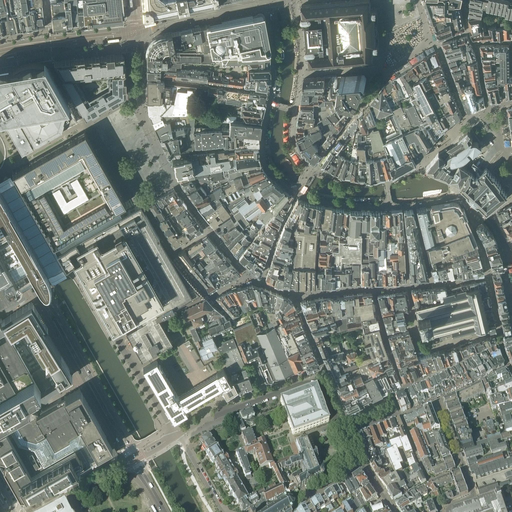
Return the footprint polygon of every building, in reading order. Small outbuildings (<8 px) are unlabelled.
[(7,0),(10,12),(10,15),(12,15),(15,31),(20,30),(16,6),(14,6),(12,0),(7,0)] [(20,0),(22,6),(26,29),(32,28),(28,8),(27,8),(25,0),(20,0)] [(25,0),(27,8),(28,8),(32,28),(37,27),(36,18),(35,6),(36,6),(36,5),(35,1),(35,0),(25,0)] [(56,0),(54,0),(51,0),(51,7),(52,14),(52,19),(53,26),(59,25),(56,0)] [(64,0),(56,0),(59,25),(66,24),(67,24),(64,0)] [(70,0),(64,0),(67,24),(72,23),(70,0)] [(70,0),(72,23),(73,23),(78,23),(76,0),(70,0)] [(76,0),(78,23),(79,23),(84,23),(84,22),(82,0),(76,0)] [(82,0),(84,22),(85,22),(89,22),(89,21),(104,20),(102,0),(82,0)] [(102,0),(104,20),(125,17),(122,0),(102,0)] [(141,0),(143,13),(143,14),(144,15),(145,15),(218,0),(219,0),(218,0),(141,0)] [(355,0),(341,1),(346,62),(361,61),(365,61),(365,60),(373,60),(372,57),(373,57),(373,51),(372,51),(372,49),(377,49),(378,49),(378,44),(375,44),(375,43),(376,43),(374,14),(376,14),(376,9),(370,9),(370,7),(371,7),(370,1),(369,1),(370,1),(369,0),(355,0)] [(446,19),(448,19),(451,19),(450,17),(454,17),(457,27),(458,26),(463,25),(461,13),(460,7),(460,2),(454,2),(450,2),(449,0),(424,0),(427,8),(432,20),(437,19),(437,17),(444,17),(444,18),(446,18),(446,19)] [(471,5),(471,6),(484,10),(485,8),(487,8),(486,10),(506,14),(505,16),(511,17),(511,2),(500,0),(470,0),(469,4),(471,5)] [(301,18),(301,19),(301,20),(302,20),(302,21),(303,21),(304,21),(305,21),(305,22),(308,21),(309,21),(309,23),(308,23),(305,23),(307,47),(308,47),(311,47),(312,48),(308,49),(307,49),(306,49),(306,50),(305,50),(305,51),(305,52),(305,53),(306,53),(306,54),(307,54),(308,54),(308,56),(309,56),(308,56),(308,62),(309,62),(309,63),(309,65),(332,63),(341,62),(341,63),(346,62),(341,1),(335,1),(335,2),(310,4),(309,4),(308,4),(306,5),(304,5),(303,5),(301,5),(302,6),(302,8),(301,8),(302,14),(303,14),(303,16),(302,16),(302,17),(301,17),(301,18)] [(36,18),(37,27),(45,26),(44,22),(42,4),(36,5),(36,6),(35,6),(36,18)] [(291,12),(292,15),(298,13),(297,5),(290,7),(291,9),(293,8),(293,10),(294,12),(291,12)] [(16,6),(20,30),(26,29),(22,6),(16,6)] [(481,18),(485,18),(484,10),(471,6),(470,6),(469,11),(468,14),(471,15),(470,16),(469,17),(469,18),(469,19),(474,19),(475,16),(481,18)] [(1,19),(4,33),(10,32),(6,12),(5,9),(0,9),(1,13),(2,18),(1,19)] [(6,12),(10,32),(15,31),(12,15),(10,15),(10,12),(6,12)] [(269,13),(261,14),(260,14),(259,14),(218,23),(224,51),(224,52),(232,52),(233,51),(234,51),(234,52),(238,52),(239,60),(242,60),(247,60),(270,58),(276,58),(276,51),(273,33),(269,34),(269,31),(270,31),(269,26),(269,24),(271,23),(271,19),(270,20),(270,19),(271,19),(270,17),(269,13)] [(432,20),(434,28),(448,24),(448,19),(446,19),(446,18),(444,18),(444,17),(437,17),(437,19),(432,20)] [(481,26),(482,31),(484,31),(485,29),(485,24),(485,18),(481,18),(474,19),(469,19),(469,24),(478,24),(481,26)] [(434,28),(436,34),(452,28),(451,22),(451,19),(448,19),(448,24),(434,28)] [(224,51),(218,23),(208,25),(206,26),(206,25),(211,51),(215,51),(224,51)] [(470,27),(471,35),(482,31),(481,26),(478,24),(469,24),(470,27)] [(211,51),(206,25),(199,27),(204,51),(211,51)] [(491,38),(497,38),(496,28),(496,26),(488,27),(490,33),(489,34),(487,34),(485,29),(484,31),(482,31),(482,39),(490,38),(491,38)] [(503,38),(511,37),(511,26),(503,27),(503,38)] [(204,51),(199,27),(191,28),(196,51),(204,51)] [(183,51),(186,51),(196,51),(191,28),(189,29),(179,31),(183,51)] [(452,28),(436,34),(438,39),(454,34),(452,28)] [(393,44),(399,41),(405,55),(414,51),(412,46),(419,43),(418,39),(422,38),(418,30),(413,32),(414,35),(406,39),(405,37),(397,41),(394,35),(391,37),(393,44)] [(175,51),(183,51),(179,31),(171,32),(175,51)] [(147,59),(171,59),(175,59),(175,51),(171,32),(166,33),(161,34),(156,36),(152,39),(149,43),(147,48),(147,50),(146,51),(146,52),(146,53),(148,53),(148,54),(148,53),(148,58),(148,59),(147,59)] [(297,64),(297,70),(300,70),(300,73),(298,73),(298,76),(304,76),(305,66),(306,66),(305,58),(304,58),(303,50),(305,50),(305,46),(304,42),(303,42),(302,32),(295,33),(296,39),(296,43),(297,47),(298,47),(298,57),(297,57),(297,64)] [(466,44),(470,43),(467,36),(460,38),(462,44),(464,44),(466,43),(466,44)] [(443,43),(445,50),(453,48),(453,47),(451,41),(443,43)] [(445,50),(446,54),(465,48),(464,44),(462,44),(459,45),(453,47),(453,48),(445,50)] [(480,46),(482,54),(489,54),(488,45),(480,46)] [(495,45),(488,45),(489,54),(492,54),(492,52),(494,52),(497,52),(497,54),(500,54),(509,54),(509,51),(509,48),(509,45),(495,45)] [(446,54),(448,60),(466,55),(465,48),(446,54)] [(468,58),(476,56),(472,48),(467,49),(468,58)] [(185,60),(186,60),(186,51),(183,51),(175,51),(175,59),(171,59),(171,66),(176,66),(177,66),(178,66),(181,66),(181,64),(181,61),(181,60),(184,60),(185,60)] [(216,61),(216,59),(215,57),(215,51),(211,51),(204,51),(196,51),(186,51),(186,60),(188,60),(191,60),(192,60),(194,60),(195,60),(196,60),(196,61),(198,61),(198,62),(198,61),(202,62),(205,62),(209,62),(211,62),(211,60),(213,60),(213,61),(213,60),(216,61)] [(242,61),(242,60),(239,60),(238,52),(234,52),(234,51),(233,51),(232,52),(224,52),(224,51),(215,51),(215,57),(216,59),(218,59),(219,58),(219,57),(223,57),(223,58),(222,59),(223,61),(222,62),(223,64),(225,64),(225,63),(240,64),(242,61)] [(436,52),(424,58),(429,69),(425,72),(427,74),(432,72),(430,67),(440,63),(438,58),(436,52)] [(66,85),(69,89),(69,88),(71,91),(70,91),(72,95),(73,95),(75,97),(74,98),(76,101),(77,101),(78,104),(77,104),(80,109),(81,108),(86,117),(92,113),(93,114),(100,110),(99,109),(102,107),(112,102),(112,103),(119,99),(119,98),(125,94),(125,87),(126,87),(126,83),(126,79),(125,79),(124,72),(125,72),(125,64),(124,64),(124,54),(114,55),(114,54),(106,55),(106,56),(99,56),(99,55),(91,56),(91,57),(88,57),(84,58),(84,57),(80,57),(76,58),(76,59),(69,59),(69,58),(61,59),(61,60),(54,61),(63,77),(62,78),(65,82),(66,82),(67,85),(66,85)] [(495,66),(495,69),(495,74),(495,75),(495,78),(495,79),(495,77),(498,77),(498,78),(498,82),(504,82),(506,82),(506,80),(511,79),(511,74),(510,75),(509,71),(509,69),(509,60),(509,54),(500,54),(501,60),(495,60),(495,61),(500,61),(500,66),(495,66)] [(448,60),(450,65),(461,62),(463,61),(463,59),(466,59),(466,55),(448,60)] [(256,78),(270,79),(277,79),(276,58),(270,58),(247,60),(247,66),(247,75),(249,75),(249,77),(251,77),(256,78)] [(419,62),(416,64),(422,77),(426,75),(425,73),(423,69),(424,69),(425,72),(429,69),(424,58),(419,62)] [(0,115),(1,117),(5,125),(21,153),(23,156),(27,154),(27,155),(36,150),(35,147),(36,147),(37,148),(39,147),(39,148),(58,137),(57,135),(55,136),(54,134),(62,130),(77,121),(69,106),(70,106),(55,81),(50,72),(45,63),(45,62),(44,62),(43,60),(39,62),(36,62),(34,62),(32,62),(31,59),(23,63),(22,63),(21,64),(19,65),(17,66),(16,66),(14,67),(13,68),(0,69),(0,115)] [(466,59),(463,59),(463,61),(461,62),(450,65),(452,70),(467,66),(466,61),(467,60),(466,60),(466,59)] [(469,70),(470,72),(475,93),(482,92),(480,83),(479,78),(479,77),(478,72),(477,64),(477,61),(476,60),(469,62),(467,62),(469,70)] [(494,69),(495,69),(495,66),(495,61),(495,60),(483,60),(483,65),(491,65),(491,64),(491,63),(493,63),(493,66),(493,67),(494,67),(494,69)] [(442,67),(440,63),(430,67),(432,72),(442,67)] [(420,80),(424,88),(427,87),(431,85),(426,76),(426,75),(422,77),(416,64),(413,66),(420,80)] [(413,66),(408,69),(415,82),(420,80),(413,66)] [(454,75),(468,70),(467,66),(452,70),(454,74),(453,74),(454,75)] [(442,67),(432,72),(427,74),(428,77),(434,75),(435,77),(444,73),(442,67)] [(176,70),(149,69),(147,69),(147,76),(154,76),(160,77),(175,78),(176,73),(177,73),(177,71),(176,71),(176,70)] [(408,69),(400,74),(410,94),(414,92),(410,84),(414,82),(415,82),(408,69)] [(186,71),(176,70),(176,71),(177,71),(177,73),(176,73),(175,78),(185,79),(186,71)] [(185,79),(194,80),(195,70),(191,70),(191,71),(186,71),(185,79)] [(194,80),(207,82),(208,73),(197,72),(197,70),(195,70),(194,80)] [(455,79),(466,76),(465,72),(468,72),(468,70),(454,75),(454,76),(455,77),(455,79)] [(475,93),(470,72),(469,72),(470,77),(468,78),(469,84),(471,83),(471,84),(467,85),(467,83),(465,84),(466,88),(468,95),(470,102),(472,108),(473,109),(479,106),(484,104),(484,102),(483,96),(482,92),(475,93)] [(434,75),(428,77),(432,85),(437,83),(446,79),(445,77),(446,77),(445,75),(444,75),(444,73),(435,77),(434,75)] [(339,93),(341,96),(343,95),(351,96),(355,98),(356,97),(356,98),(358,94),(361,87),(365,79),(362,74),(341,76),(340,82),(338,82),(338,87),(339,87),(339,89),(340,91),(339,92),(339,93)] [(400,74),(396,77),(407,99),(412,97),(411,97),(410,94),(400,74)] [(242,86),(244,87),(245,82),(246,77),(243,77),(239,76),(239,79),(237,79),(236,78),(236,79),(235,85),(236,86),(242,86)] [(291,111),(300,113),(299,114),(313,115),(314,110),(315,110),(315,115),(319,115),(319,110),(326,110),(326,105),(325,105),(319,105),(317,105),(314,105),(314,103),(319,103),(319,100),(324,100),(328,100),(328,94),(323,94),(319,94),(316,95),(313,95),(312,95),(312,93),(315,93),(314,87),(304,88),(304,79),(304,76),(298,76),(297,76),(297,79),(296,87),(296,91),(294,100),(293,100),(292,105),(292,107),(291,111)] [(304,79),(304,88),(314,87),(315,93),(316,95),(319,94),(323,94),(323,93),(328,93),(328,94),(328,100),(336,99),(336,93),(336,87),(337,82),(337,76),(332,76),(324,77),(311,78),(304,79)] [(455,79),(458,86),(465,84),(467,83),(466,80),(467,80),(466,76),(455,79)] [(267,90),(268,90),(267,92),(274,94),(277,79),(270,79),(256,78),(256,80),(251,79),(251,77),(249,77),(246,77),(245,82),(244,87),(255,89),(266,91),(267,90)] [(396,77),(392,80),(401,98),(396,100),(398,105),(400,104),(399,102),(401,101),(402,100),(402,101),(404,100),(407,99),(396,77)] [(435,90),(448,84),(446,79),(437,83),(437,84),(433,86),(435,90)] [(149,113),(160,113),(188,112),(189,92),(190,88),(170,86),(171,80),(164,80),(163,85),(170,86),(169,101),(147,100),(148,113),(149,113)] [(386,85),(389,92),(385,94),(393,110),(399,107),(398,105),(397,106),(393,99),(395,98),(396,100),(401,98),(392,80),(391,81),(386,85)] [(417,109),(425,124),(430,122),(437,137),(445,130),(445,129),(424,88),(420,80),(415,82),(414,82),(416,86),(415,87),(416,89),(415,90),(418,96),(413,99),(414,103),(417,109)] [(190,88),(189,92),(190,92),(193,92),(194,92),(195,92),(195,91),(195,90),(196,89),(200,89),(207,89),(208,85),(203,84),(194,83),(194,88),(190,88)] [(436,92),(437,94),(449,88),(448,84),(435,90),(436,92)] [(147,94),(147,100),(169,101),(170,86),(163,85),(147,86),(147,94)] [(212,95),(217,95),(218,88),(215,87),(213,87),(211,87),(210,87),(210,86),(209,86),(209,85),(208,85),(207,89),(207,94),(212,95)] [(424,88),(445,129),(452,124),(446,112),(442,104),(441,105),(434,91),(430,93),(427,87),(424,88)] [(218,88),(217,95),(216,103),(217,104),(220,104),(238,106),(239,99),(235,99),(230,98),(226,97),(221,96),(223,88),(218,88)] [(376,118),(386,118),(389,117),(393,110),(385,94),(382,88),(380,90),(381,90),(375,97),(372,100),(370,102),(370,103),(375,118),(376,118)] [(444,100),(452,96),(452,95),(452,94),(451,93),(451,92),(450,91),(450,90),(449,89),(449,88),(437,94),(439,97),(441,101),(444,100)] [(462,97),(468,95),(466,88),(460,91),(462,97)] [(499,88),(492,89),(495,102),(496,102),(499,101),(500,101),(501,101),(502,100),(501,95),(499,96),(499,94),(499,93),(498,88),(499,88)] [(274,95),(267,94),(266,93),(261,93),(261,94),(254,93),(253,101),(265,103),(266,98),(269,99),(274,100),(275,95),(274,95)] [(347,112),(344,115),(347,117),(349,113),(350,111),(351,109),(356,98),(356,97),(355,98),(351,96),(343,95),(341,96),(342,98),(343,98),(341,105),(343,106),(342,108),(347,112)] [(464,103),(464,104),(470,102),(468,95),(462,97),(463,99),(464,103)] [(442,104),(446,112),(451,110),(449,107),(456,103),(452,96),(444,100),(446,102),(442,104)] [(66,228),(67,228),(66,225),(117,195),(112,186),(112,185),(107,176),(106,175),(102,168),(145,144),(119,98),(106,105),(102,107),(79,120),(81,124),(77,126),(76,124),(73,125),(75,127),(25,156),(35,173),(39,171),(43,179),(39,181),(66,228)] [(268,107),(264,107),(265,103),(253,101),(247,101),(241,100),(239,99),(238,106),(241,106),(241,111),(237,110),(237,115),(261,118),(268,119),(270,108),(268,107)] [(279,103),(274,100),(269,99),(268,107),(270,108),(271,108),(277,109),(278,109),(279,106),(279,103)] [(319,103),(319,105),(325,105),(326,105),(326,110),(319,110),(319,115),(320,121),(318,122),(316,124),(316,125),(313,127),(305,126),(304,135),(297,137),(297,138),(301,147),(309,157),(314,161),(317,160),(323,153),(322,153),(316,148),(320,144),(325,140),(328,137),(333,132),(337,128),(340,129),(341,128),(340,127),(335,124),(340,119),(341,118),(340,117),(337,113),(333,103),(332,100),(336,100),(336,99),(328,100),(324,100),(319,100),(319,103)] [(364,112),(364,114),(365,114),(367,121),(369,128),(373,127),(378,126),(377,121),(376,118),(375,118),(370,103),(370,102),(370,103),(370,104),(369,105),(369,104),(368,104),(368,105),(367,107),(366,106),(366,107),(365,108),(364,109),(364,108),(364,109),(364,110),(365,111),(364,112)] [(470,102),(464,104),(466,108),(467,110),(467,111),(468,111),(469,111),(473,109),(472,108),(470,102)] [(393,110),(389,117),(390,120),(397,135),(405,127),(407,132),(409,131),(421,158),(427,149),(427,150),(427,149),(431,144),(426,134),(427,128),(425,124),(417,109),(414,103),(408,105),(416,122),(415,123),(412,124),(411,124),(405,111),(403,112),(400,104),(398,105),(399,107),(393,110)] [(451,109),(458,120),(461,117),(462,118),(463,116),(462,115),(457,107),(457,106),(451,109)] [(446,112),(452,124),(458,120),(451,109),(451,110),(446,112)] [(356,124),(355,128),(357,126),(356,130),(356,132),(358,132),(363,132),(364,132),(370,131),(369,128),(367,121),(366,121),(364,114),(364,112),(363,110),(356,117),(357,118),(356,124)] [(170,136),(160,137),(162,142),(163,145),(167,154),(180,152),(179,141),(193,139),(193,137),(193,134),(194,127),(195,112),(188,112),(160,113),(162,117),(158,118),(161,123),(164,122),(170,136)] [(152,120),(154,126),(161,123),(158,118),(162,117),(160,113),(149,113),(152,120)] [(313,115),(299,114),(291,113),(290,118),(299,119),(306,119),(305,121),(317,121),(318,122),(320,121),(319,115),(315,115),(313,115)] [(268,119),(261,118),(237,115),(227,114),(226,120),(229,121),(247,122),(260,124),(267,125),(267,124),(268,121),(268,119)] [(389,180),(391,184),(393,187),(410,178),(411,178),(410,176),(415,172),(412,167),(411,164),(397,135),(390,120),(389,117),(386,118),(388,122),(386,122),(385,123),(392,138),(378,144),(383,160),(387,176),(389,180)] [(289,123),(298,123),(297,126),(305,126),(313,127),(316,125),(316,124),(318,122),(317,121),(305,121),(306,119),(299,119),(290,118),(289,123)] [(344,123),(340,119),(335,124),(340,127),(341,128),(344,123)] [(488,133),(491,130),(480,119),(473,126),(480,133),(484,129),(488,133)] [(267,125),(260,124),(247,122),(229,121),(229,129),(220,128),(220,134),(222,134),(222,136),(227,135),(227,133),(238,132),(239,146),(240,146),(239,133),(259,134),(259,135),(259,136),(260,137),(260,136),(266,137),(266,135),(267,125)] [(160,137),(170,136),(164,122),(161,123),(154,126),(160,137)] [(433,141),(437,146),(440,143),(436,138),(437,137),(430,122),(425,124),(427,128),(434,141),(433,141)] [(305,126),(297,126),(298,123),(289,123),(289,128),(289,139),(297,138),(297,137),(304,135),(305,126)] [(345,142),(348,144),(350,145),(352,145),(354,134),(353,133),(355,131),(355,129),(349,125),(348,127),(352,129),(350,133),(348,137),(345,142)] [(200,128),(194,127),(193,134),(193,137),(193,139),(195,148),(196,148),(202,147),(200,128)] [(343,134),(348,137),(350,133),(352,129),(348,127),(343,134)] [(370,131),(371,135),(372,146),(375,156),(377,177),(378,177),(386,176),(387,176),(383,160),(378,144),(379,129),(379,128),(374,129),(373,127),(369,128),(370,131)] [(412,167),(415,172),(423,162),(424,161),(421,158),(409,131),(407,132),(405,127),(397,135),(412,167)] [(200,128),(202,147),(203,147),(206,146),(206,147),(206,146),(208,146),(208,147),(208,146),(212,146),(213,145),(213,146),(211,128),(200,128)] [(431,144),(434,148),(436,147),(437,146),(433,141),(434,141),(427,128),(426,134),(431,144)] [(496,210),(492,206),(498,202),(507,194),(500,186),(501,185),(494,176),(493,177),(486,168),(484,170),(473,162),(472,163),(474,165),(472,166),(473,167),(473,168),(473,169),(474,170),(475,170),(476,172),(475,172),(474,172),(473,172),(473,173),(472,172),(471,172),(461,164),(456,160),(458,159),(459,159),(460,159),(461,158),(462,158),(463,157),(464,157),(465,156),(466,155),(470,150),(470,151),(470,152),(471,151),(473,154),(482,146),(477,143),(476,142),(475,142),(474,142),(473,142),(471,143),(472,140),(472,139),(472,138),(472,137),(471,137),(469,136),(471,134),(471,133),(468,130),(464,134),(463,132),(461,134),(463,135),(459,139),(461,141),(459,142),(450,148),(447,150),(447,148),(439,154),(434,161),(432,159),(430,158),(426,163),(425,165),(426,166),(426,167),(429,168),(426,173),(427,174),(433,178),(440,181),(447,185),(458,190),(482,211),(487,218),(489,217),(496,210)] [(227,133),(227,135),(227,138),(232,137),(233,146),(239,146),(238,132),(227,133)] [(332,140),(336,134),(333,132),(328,137),(332,140)] [(356,133),(354,147),(358,147),(357,152),(360,152),(358,177),(359,177),(360,177),(361,177),(365,178),(366,178),(367,178),(368,178),(367,159),(364,139),(361,139),(361,134),(364,134),(363,132),(358,132),(358,133),(356,133)] [(258,141),(266,141),(266,137),(260,136),(260,137),(259,136),(259,135),(259,134),(239,133),(240,146),(243,146),(244,140),(258,141)] [(344,143),(345,142),(348,137),(343,134),(340,140),(343,142),(343,143),(344,143)] [(371,135),(364,136),(364,139),(367,159),(368,178),(377,177),(375,156),(372,146),(371,135)] [(297,138),(289,139),(291,144),(294,151),(298,155),(303,162),(304,163),(305,165),(305,166),(306,166),(307,165),(308,165),(311,168),(317,160),(314,161),(309,157),(308,155),(301,147),(300,144),(297,138)] [(195,148),(193,139),(179,141),(180,152),(192,150),(192,148),(195,148)] [(326,149),(330,144),(325,140),(320,144),(326,149)] [(335,146),(332,150),(337,153),(343,143),(343,142),(340,140),(335,146)] [(339,174),(345,157),(341,155),(342,153),(348,144),(345,142),(344,143),(343,143),(337,153),(333,160),(332,160),(331,162),(336,165),(333,171),(339,174)] [(322,153),(326,149),(320,144),(316,148),(322,153)] [(352,177),(357,152),(358,147),(354,147),(353,146),(352,152),(345,176),(346,176),(351,176),(352,177)] [(258,155),(258,154),(265,154),(265,147),(258,147),(258,148),(250,148),(243,148),(234,149),(235,150),(235,158),(258,155)] [(421,158),(424,161),(426,159),(427,158),(428,155),(430,153),(427,149),(427,150),(427,149),(421,158)] [(225,177),(224,173),(223,168),(231,166),(229,159),(235,158),(235,150),(233,150),(233,152),(228,153),(228,159),(221,160),(215,160),(214,152),(209,153),(210,161),(206,162),(202,162),(199,163),(198,163),(199,170),(199,172),(194,173),(191,173),(193,176),(194,178),(197,182),(199,185),(203,183),(206,186),(207,187),(212,185),(220,182),(224,180),(224,178),(225,178),(225,177)] [(233,152),(233,150),(227,150),(224,151),(220,151),(221,160),(228,159),(228,153),(233,152)] [(332,150),(327,156),(333,160),(337,153),(332,150)] [(345,176),(352,152),(347,151),(347,153),(345,157),(339,174),(340,174),(345,176)] [(352,177),(358,177),(360,152),(357,152),(352,177)] [(193,168),(194,173),(199,172),(199,170),(198,163),(199,163),(197,154),(193,155),(191,156),(191,155),(190,156),(192,163),(193,168)] [(258,154),(258,155),(235,158),(229,159),(231,166),(223,168),(224,173),(235,170),(235,169),(240,167),(240,169),(244,168),(243,167),(260,163),(266,162),(265,154),(258,154)] [(174,160),(172,160),(171,161),(172,165),(173,165),(174,171),(175,171),(175,174),(177,175),(184,174),(191,173),(194,173),(193,168),(192,163),(190,156),(190,155),(183,157),(174,159),(174,160)] [(317,173),(320,174),(323,175),(327,168),(327,169),(331,162),(332,160),(333,160),(327,156),(325,161),(324,161),(322,164),(321,166),(317,173)] [(317,173),(321,166),(322,164),(324,161),(320,159),(313,170),(314,171),(314,170),(317,172),(317,173)] [(332,171),(333,171),(336,165),(331,162),(327,169),(333,171),(332,171)] [(163,175),(169,173),(165,163),(159,165),(163,175)] [(242,175),(262,168),(262,167),(260,163),(243,167),(244,168),(240,169),(240,167),(235,169),(235,170),(224,173),(225,177),(225,178),(224,178),(224,180),(220,182),(221,183),(228,180),(228,179),(242,174),(242,175)] [(425,173),(426,173),(429,168),(426,167),(426,166),(425,165),(421,168),(423,171),(422,172),(423,172),(424,172),(425,173)] [(243,185),(266,174),(262,168),(242,175),(242,174),(228,179),(228,180),(229,183),(222,186),(221,183),(220,182),(212,185),(215,191),(218,197),(219,196),(243,184),(243,185)] [(323,175),(343,182),(345,176),(340,174),(339,174),(333,171),(332,171),(333,171),(327,169),(327,168),(323,175)] [(243,196),(271,179),(273,180),(278,175),(272,170),(270,172),(266,174),(243,185),(243,184),(219,196),(221,199),(223,202),(226,206),(227,205),(229,204),(234,201),(243,196)] [(180,181),(186,180),(193,176),(191,173),(184,174),(177,175),(180,181)] [(279,177),(278,175),(273,180),(276,183),(281,187),(285,181),(281,178),(279,177)] [(182,185),(194,178),(193,176),(186,180),(180,181),(182,185)] [(384,184),(384,185),(389,184),(391,184),(389,180),(387,176),(386,176),(378,177),(378,183),(378,184),(384,184)] [(45,289),(46,289),(47,289),(47,288),(48,287),(48,286),(52,284),(48,275),(47,275),(47,273),(56,268),(64,263),(53,243),(50,238),(24,192),(15,177),(10,180),(0,185),(0,255),(5,263),(10,273),(18,287),(17,288),(19,288),(21,288),(28,284),(35,279),(40,287),(41,288),(42,290),(43,289),(44,289),(44,290),(45,289)] [(182,185),(184,189),(197,182),(194,178),(182,185)] [(275,182),(273,180),(272,180),(271,179),(243,196),(234,201),(229,204),(227,205),(233,213),(234,214),(237,212),(240,210),(244,215),(245,217),(247,220),(259,212),(260,213),(261,212),(262,212),(268,206),(284,189),(283,189),(281,187),(280,186),(279,185),(278,185),(277,184),(277,183),(275,182)] [(184,189),(187,193),(199,186),(199,185),(197,182),(184,189)] [(187,193),(190,197),(191,196),(206,186),(203,183),(199,185),(199,186),(187,193)] [(287,186),(284,190),(289,194),(297,184),(295,183),(294,184),(290,183),(287,186)] [(193,201),(215,191),(212,185),(207,187),(206,186),(191,196),(190,197),(193,201)] [(293,197),(296,198),(298,193),(303,195),(304,194),(306,190),(299,186),(293,197)] [(167,192),(166,193),(169,198),(177,193),(176,193),(173,188),(167,192)] [(261,212),(260,213),(257,217),(259,218),(260,219),(264,223),(267,220),(269,217),(274,212),(275,211),(289,194),(284,190),(284,189),(262,212),(261,212)] [(211,200),(218,197),(215,191),(193,201),(197,206),(210,199),(211,200)] [(162,208),(168,205),(180,198),(178,195),(177,193),(169,198),(166,200),(167,201),(163,203),(164,204),(160,206),(162,208)] [(296,198),(297,199),(288,217),(295,218),(297,215),(298,211),(300,207),(302,201),(305,195),(304,194),(303,195),(298,193),(296,198)] [(302,201),(300,207),(301,207),(300,209),(300,210),(299,214),(297,219),(295,224),(294,229),(304,230),(311,231),(318,232),(318,229),(319,229),(320,216),(321,206),(321,205),(317,204),(316,204),(317,198),(311,197),(305,195),(302,201)] [(158,221),(160,224),(171,218),(169,216),(165,218),(165,217),(169,215),(168,212),(169,212),(167,211),(165,213),(162,208),(160,206),(164,204),(163,203),(159,196),(156,198),(154,199),(165,217),(158,221)] [(219,196),(218,197),(211,200),(210,199),(197,206),(200,210),(205,207),(206,209),(221,199),(219,196)] [(435,223),(437,231),(440,242),(436,243),(425,246),(426,246),(428,257),(427,257),(427,258),(434,256),(438,255),(442,253),(449,251),(474,242),(474,241),(473,241),(471,234),(470,233),(470,232),(469,230),(469,229),(468,228),(473,226),(472,224),(476,221),(475,219),(477,217),(464,204),(458,207),(457,205),(456,205),(453,204),(453,203),(452,203),(452,204),(450,203),(448,204),(448,203),(448,202),(447,202),(447,200),(447,196),(436,200),(437,204),(434,204),(430,204),(431,207),(435,223)] [(391,223),(391,211),(391,203),(392,203),(391,197),(388,197),(385,197),(386,200),(384,200),(383,201),(383,204),(380,205),(381,211),(385,211),(385,224),(385,226),(385,230),(387,230),(387,241),(392,241),(391,223)] [(180,198),(168,205),(170,208),(182,201),(180,198)] [(331,207),(332,200),(322,199),(317,198),(316,204),(317,204),(321,205),(321,206),(322,206),(323,206),(331,207)] [(165,217),(154,199),(148,203),(154,213),(158,221),(165,217)] [(200,210),(204,214),(207,212),(208,213),(223,202),(221,199),(206,209),(205,207),(200,210)] [(286,199),(281,206),(286,209),(290,202),(286,199)] [(333,239),(336,208),(337,201),(332,200),(331,207),(326,238),(326,240),(331,241),(333,239)] [(426,208),(430,224),(435,223),(431,207),(430,204),(430,200),(425,201),(426,208)] [(167,211),(169,212),(171,215),(185,206),(183,203),(182,202),(182,201),(170,208),(168,205),(162,208),(165,213),(167,211)] [(340,241),(343,209),(345,202),(337,201),(336,208),(333,239),(331,241),(326,240),(325,246),(332,246),(332,249),(338,249),(339,241),(340,241)] [(416,209),(420,228),(422,236),(424,243),(425,246),(436,243),(433,232),(430,224),(426,208),(425,201),(415,203),(416,209)] [(206,217),(209,220),(212,218),(212,217),(225,207),(226,206),(223,202),(208,213),(207,212),(204,214),(206,217)] [(362,211),(362,203),(356,203),(350,203),(347,202),(345,202),(343,209),(349,210),(362,211)] [(160,320),(158,318),(162,316),(168,313),(169,313),(168,313),(174,310),(174,311),(175,310),(176,312),(181,310),(180,308),(181,307),(204,297),(205,296),(204,295),(203,295),(203,294),(202,294),(201,293),(201,292),(200,292),(199,292),(199,291),(198,290),(197,289),(196,288),(196,287),(195,287),(195,286),(194,286),(194,285),(193,285),(193,284),(192,283),(191,283),(191,282),(190,282),(190,281),(189,281),(189,280),(188,279),(188,278),(187,278),(187,277),(186,277),(186,276),(185,276),(185,275),(184,274),(183,274),(183,273),(183,272),(182,272),(181,271),(180,270),(180,269),(179,268),(178,268),(178,267),(177,266),(177,265),(176,264),(175,263),(174,262),(174,261),(173,260),(172,259),(171,258),(171,257),(170,257),(170,256),(170,255),(169,255),(169,254),(168,254),(168,253),(167,253),(167,252),(167,251),(166,250),(165,249),(165,248),(164,248),(164,247),(163,246),(163,245),(162,244),(162,243),(161,242),(160,242),(160,241),(159,242),(157,239),(159,237),(156,231),(150,220),(146,213),(143,208),(142,206),(140,203),(122,214),(120,210),(118,207),(105,214),(98,218),(84,226),(77,230),(62,239),(73,259),(112,328),(121,323),(127,333),(128,336),(134,345),(136,349),(137,352),(139,355),(141,358),(142,359),(146,357),(172,342),(171,339),(170,339),(167,333),(163,327),(164,327),(163,326),(160,320)] [(368,251),(370,211),(370,204),(362,203),(362,211),(361,251),(368,251)] [(400,203),(392,203),(391,203),(391,211),(400,211),(401,211),(400,203)] [(413,211),(411,210),(416,209),(415,203),(407,204),(400,203),(401,211),(404,211),(403,212),(405,231),(406,231),(406,232),(406,233),(417,231),(417,230),(417,229),(413,213),(413,211)] [(370,204),(370,211),(368,251),(368,256),(368,258),(366,258),(362,258),(362,264),(368,264),(369,275),(374,275),(375,275),(375,274),(377,274),(377,273),(375,273),(374,260),(377,261),(378,248),(378,211),(376,211),(375,211),(375,204),(370,204)] [(381,211),(380,205),(378,205),(375,204),(375,211),(376,211),(378,211),(378,248),(383,248),(383,246),(382,246),(382,245),(385,245),(385,242),(385,239),(385,238),(385,237),(385,234),(385,230),(385,226),(385,224),(381,224),(381,211)] [(171,215),(176,224),(192,215),(189,210),(185,206),(171,215)] [(320,238),(326,238),(331,207),(323,206),(322,206),(321,206),(320,216),(321,216),(322,216),(321,226),(320,229),(320,238)] [(502,222),(511,216),(508,206),(506,207),(505,207),(504,207),(504,208),(497,212),(498,214),(492,218),(496,225),(501,222),(502,222)] [(230,213),(225,207),(212,217),(212,218),(209,220),(210,222),(209,223),(212,226),(212,225),(213,226),(216,224),(218,223),(217,222),(222,219),(229,214),(230,214),(230,213)] [(341,262),(346,262),(350,262),(352,262),(359,262),(360,262),(361,255),(361,251),(362,211),(349,210),(343,209),(340,241),(339,241),(338,249),(332,249),(332,250),(331,252),(331,253),(332,253),(332,252),(346,253),(346,254),(346,256),(341,256),(341,262)] [(219,234),(222,238),(244,221),(242,218),(243,217),(244,218),(245,217),(244,215),(240,210),(237,212),(234,214),(237,219),(234,221),(235,223),(227,228),(219,234)] [(278,210),(274,214),(281,218),(284,213),(278,210)] [(400,211),(391,211),(391,223),(392,241),(402,240),(403,240),(403,237),(402,237),(402,233),(401,226),(401,219),(400,215),(400,211)] [(215,229),(217,230),(224,225),(227,228),(235,223),(234,221),(237,219),(234,214),(233,213),(223,220),(224,222),(215,229)] [(274,214),(271,218),(279,223),(281,218),(274,214)] [(177,225),(180,229),(196,219),(192,215),(176,224),(177,225)] [(498,229),(504,225),(511,220),(511,217),(511,216),(502,222),(501,222),(496,225),(498,229)] [(226,243),(227,243),(232,239),(230,237),(240,229),(246,223),(249,221),(247,220),(245,217),(244,218),(243,217),(242,218),(244,221),(222,238),(224,240),(226,243)] [(292,223),(295,218),(288,217),(284,225),(290,228),(292,223)] [(160,224),(163,228),(173,222),(171,218),(160,224)] [(271,218),(267,222),(277,228),(279,223),(271,218)] [(184,229),(185,230),(190,237),(193,236),(193,235),(190,230),(193,228),(199,224),(196,219),(180,229),(182,231),(184,229)] [(260,219),(255,224),(260,228),(261,227),(264,223),(260,219)] [(213,227),(215,229),(224,222),(223,220),(222,220),(220,222),(218,223),(216,224),(213,226),(213,227)] [(502,234),(507,230),(511,228),(511,220),(504,225),(498,229),(502,234)] [(163,228),(166,234),(177,227),(173,222),(163,228)] [(265,226),(266,227),(275,233),(275,232),(277,228),(267,222),(265,226)] [(250,226),(257,232),(260,228),(255,224),(253,223),(250,226)] [(476,228),(480,235),(489,230),(485,226),(483,223),(481,223),(476,226),(476,228)] [(199,224),(193,228),(197,233),(198,233),(198,232),(202,230),(202,229),(199,224)] [(217,230),(219,234),(227,228),(224,225),(217,230)] [(242,230),(245,232),(248,235),(246,237),(250,241),(253,236),(256,233),(257,232),(250,226),(249,225),(242,230)] [(290,230),(290,228),(284,225),(282,231),(280,235),(288,238),(289,236),(291,230),(290,230)] [(166,234),(170,240),(181,234),(181,233),(177,227),(166,234)] [(266,227),(263,231),(273,238),(275,234),(275,233),(266,227)] [(511,228),(507,230),(502,234),(505,240),(507,239),(506,236),(510,234),(511,237),(511,236),(511,228)] [(316,260),(318,232),(311,231),(304,230),(294,229),(294,230),(295,238),(296,238),(296,240),(295,248),(293,258),(292,265),(289,286),(294,286),(298,287),(306,287),(310,287),(310,271),(315,272),(315,271),(316,260)] [(181,233),(181,234),(186,240),(190,238),(190,237),(185,230),(181,233)] [(230,247),(239,238),(245,232),(242,230),(232,239),(227,243),(230,247)] [(262,230),(259,233),(272,240),(273,238),(263,231),(262,230)] [(480,236),(482,239),(492,235),(489,230),(480,235),(480,236)] [(407,240),(408,246),(409,259),(415,258),(414,252),(421,251),(422,251),(417,231),(406,233),(407,237),(406,237),(407,240)] [(230,247),(233,251),(242,242),(241,240),(245,236),(246,237),(248,235),(245,232),(239,238),(230,247)] [(256,237),(264,240),(271,244),(272,242),(272,240),(259,233),(258,234),(256,237)] [(181,234),(170,240),(174,247),(186,240),(181,234)] [(201,239),(199,240),(205,247),(212,241),(210,239),(207,235),(205,236),(201,239)] [(293,239),(288,238),(280,235),(279,239),(288,241),(288,243),(292,244),(293,239)] [(482,241),(485,248),(496,244),(494,239),(492,235),(482,239),(482,241)] [(241,240),(242,242),(246,245),(246,246),(250,241),(246,237),(245,236),(241,240)] [(292,245),(292,244),(288,243),(288,241),(279,239),(277,245),(292,248),(293,248),(292,245)] [(187,264),(188,266),(193,262),(194,260),(195,262),(202,258),(204,256),(206,255),(210,253),(209,251),(205,247),(199,240),(197,241),(192,244),(192,245),(185,249),(184,249),(183,250),(178,253),(185,262),(187,264)] [(251,242),(249,245),(268,253),(269,248),(261,245),(253,240),(251,242)] [(264,240),(261,245),(269,248),(271,244),(264,240)] [(386,248),(383,248),(378,248),(377,261),(377,273),(377,274),(376,278),(376,283),(382,283),(387,283),(386,263),(386,260),(391,259),(398,259),(398,256),(394,256),(393,248),(403,247),(402,240),(392,241),(387,241),(387,242),(387,246),(386,248)] [(209,251),(216,246),(212,241),(205,247),(209,251)] [(242,242),(233,251),(237,256),(239,253),(243,249),(246,245),(242,242)] [(449,252),(445,253),(447,262),(477,250),(474,242),(449,251),(449,252)] [(485,249),(487,253),(498,250),(497,244),(496,244),(485,248),(485,249)] [(249,245),(247,248),(252,251),(265,260),(265,259),(268,253),(249,245)] [(292,252),(292,248),(277,245),(274,253),(285,256),(285,257),(286,257),(286,256),(291,257),(292,252)] [(215,258),(223,254),(216,246),(209,251),(210,253),(206,255),(204,256),(205,257),(208,255),(210,257),(211,256),(212,256),(213,255),(215,258)] [(403,247),(393,248),(394,256),(398,256),(398,253),(403,253),(404,253),(403,247)] [(239,258),(244,263),(249,256),(248,256),(252,251),(247,248),(239,258)] [(477,250),(447,262),(448,266),(452,265),(453,271),(456,270),(457,270),(456,263),(479,255),(477,250)] [(248,256),(249,256),(254,260),(263,265),(265,260),(252,251),(248,256)] [(409,259),(409,271),(415,271),(416,280),(428,279),(429,279),(426,266),(423,256),(421,251),(414,252),(415,258),(409,259)] [(331,253),(331,252),(325,252),(319,252),(319,256),(318,259),(317,275),(317,285),(317,287),(330,286),(330,275),(331,273),(331,265),(331,261),(332,253),(331,253)] [(291,263),(291,257),(286,256),(286,257),(285,257),(285,256),(274,253),(272,258),(278,260),(291,263)] [(404,266),(403,253),(398,253),(398,256),(398,259),(398,266),(399,282),(406,281),(405,269),(405,267),(404,266)] [(442,253),(438,255),(444,277),(448,277),(450,277),(448,266),(447,262),(445,253),(444,253),(446,261),(447,265),(446,265),(445,261),(444,259),(442,253)] [(205,266),(206,269),(207,269),(207,268),(212,266),(226,257),(223,254),(215,258),(213,255),(212,256),(211,256),(210,257),(208,255),(205,257),(202,259),(196,263),(197,264),(199,266),(200,268),(205,266)] [(491,265),(501,262),(499,254),(488,257),(488,258),(491,265)] [(0,306),(15,298),(14,297),(17,297),(17,299),(18,299),(18,298),(19,298),(19,297),(20,297),(20,296),(21,295),(21,294),(22,293),(22,292),(22,291),(22,290),(21,289),(21,288),(19,288),(17,288),(18,287),(10,273),(5,263),(0,255),(0,306)] [(438,255),(434,256),(439,278),(444,277),(438,255)] [(479,255),(456,263),(457,270),(460,270),(466,269),(472,269),(471,267),(481,265),(478,255),(479,255)] [(248,267),(251,263),(252,263),(254,260),(249,256),(244,263),(248,267)] [(434,256),(427,258),(429,263),(431,272),(432,274),(432,275),(433,277),(433,278),(434,278),(436,278),(439,278),(434,256)] [(210,272),(209,273),(211,275),(216,271),(217,271),(230,263),(228,260),(226,257),(212,266),(207,268),(210,272)] [(251,263),(248,267),(257,275),(260,274),(263,265),(254,260),(252,263),(251,263)] [(193,262),(188,266),(191,270),(192,271),(193,271),(199,266),(197,264),(196,263),(195,264),(193,262)] [(283,269),(284,262),(283,262),(282,267),(279,266),(278,271),(269,269),(266,278),(265,279),(267,282),(274,284),(276,275),(283,277),(285,269),(283,269)] [(289,286),(292,265),(284,262),(283,269),(285,269),(283,277),(281,286),(289,286)] [(359,276),(359,262),(352,262),(352,265),(351,284),(359,284),(359,276)] [(501,262),(491,265),(491,267),(492,269),(491,269),(492,269),(492,271),(497,270),(503,269),(502,264),(501,262)] [(230,263),(217,271),(219,274),(226,270),(233,266),(230,263)] [(471,267),(472,269),(473,272),(474,272),(475,275),(482,274),(483,273),(481,265),(471,267)] [(193,271),(198,278),(203,274),(201,272),(206,269),(205,266),(200,268),(199,266),(193,271)] [(198,278),(202,282),(206,279),(205,277),(206,276),(205,275),(209,273),(210,272),(207,268),(207,269),(206,269),(201,272),(203,274),(198,278)] [(235,268),(228,273),(233,278),(235,277),(240,274),(235,268)] [(226,270),(219,274),(221,277),(222,276),(226,282),(233,278),(228,273),(226,270)] [(210,283),(206,286),(210,292),(215,289),(217,288),(219,286),(215,280),(221,277),(219,274),(217,271),(216,271),(211,275),(209,273),(205,275),(206,276),(205,277),(206,279),(210,283)] [(281,286),(283,277),(276,275),(274,284),(281,286)] [(222,276),(221,277),(215,280),(219,286),(222,284),(226,282),(222,276)] [(494,288),(495,290),(502,288),(507,287),(505,279),(501,280),(500,278),(493,280),(494,285),(494,288)] [(478,286),(479,290),(487,288),(485,280),(477,282),(478,285),(478,286)] [(246,297),(251,308),(258,305),(263,305),(262,302),(262,301),(262,296),(259,286),(252,284),(255,292),(250,294),(249,295),(249,296),(246,297)] [(247,285),(247,286),(250,294),(255,292),(252,284),(251,284),(250,285),(249,285),(247,285)] [(420,328),(422,336),(423,336),(423,337),(424,337),(424,336),(428,335),(428,336),(429,335),(432,334),(432,335),(434,334),(433,333),(437,332),(437,333),(438,333),(452,329),(454,334),(456,333),(457,336),(459,336),(458,335),(457,333),(462,332),(462,334),(461,334),(462,335),(463,335),(462,332),(475,328),(476,332),(486,329),(487,331),(489,331),(488,325),(483,305),(481,296),(479,290),(478,286),(478,285),(470,287),(461,289),(460,286),(455,287),(451,288),(449,289),(446,290),(446,293),(443,293),(444,297),(436,299),(433,300),(429,301),(425,302),(426,303),(423,304),(423,303),(419,303),(420,305),(415,306),(415,307),(414,307),(417,316),(419,315),(416,316),(417,319),(419,327),(422,327),(420,328)] [(247,286),(241,287),(246,297),(249,296),(249,295),(250,294),(247,286)] [(435,295),(436,299),(444,297),(443,293),(446,293),(446,290),(445,289),(446,289),(445,286),(435,287),(436,294),(435,295)] [(237,289),(247,310),(251,308),(246,297),(241,287),(237,289)] [(241,307),(243,312),(247,310),(237,289),(232,290),(241,307)] [(235,305),(237,308),(239,307),(240,308),(241,307),(232,290),(227,292),(234,304),(235,305)] [(227,292),(222,294),(229,304),(231,306),(234,304),(227,292)] [(359,302),(373,300),(372,296),(371,293),(371,292),(362,294),(357,294),(358,298),(359,302)] [(274,301),(272,306),(277,307),(279,304),(282,295),(279,294),(276,293),(274,301)] [(386,303),(386,304),(387,308),(395,307),(395,303),(394,299),(396,299),(394,293),(388,294),(390,302),(386,303)] [(231,306),(229,304),(222,294),(216,298),(220,303),(222,305),(226,309),(229,307),(231,306)] [(346,313),(348,323),(360,321),(359,302),(358,298),(357,294),(355,294),(353,295),(354,304),(352,305),(353,312),(346,313)] [(481,296),(483,305),(490,303),(488,294),(481,296)] [(271,310),(275,311),(282,306),(287,298),(282,295),(279,304),(277,307),(272,306),(271,305),(271,310)] [(346,323),(347,323),(348,323),(346,313),(353,312),(352,305),(354,304),(353,295),(343,296),(346,308),(342,309),(344,323),(346,323)] [(380,305),(386,304),(386,303),(384,295),(377,296),(378,299),(379,305),(380,305)] [(348,330),(347,323),(346,323),(344,323),(342,309),(346,308),(343,296),(339,297),(339,296),(336,297),(336,296),(333,296),(333,297),(330,297),(326,297),(323,298),(324,307),(324,308),(317,310),(308,312),(304,313),(305,313),(305,316),(307,320),(308,320),(315,318),(317,322),(319,327),(311,329),(313,334),(323,332),(328,330),(333,328),(335,333),(335,334),(348,330)] [(498,303),(498,306),(506,305),(510,304),(509,300),(508,296),(504,297),(497,298),(498,303)] [(209,320),(209,319),(207,315),(206,316),(207,317),(204,318),(202,313),(205,311),(215,307),(213,305),(207,299),(205,297),(204,297),(181,307),(182,309),(186,319),(187,319),(189,318),(191,317),(194,325),(198,324),(199,323),(200,323),(201,323),(200,323),(203,321),(205,320),(206,321),(209,320)] [(272,321),(273,324),(274,325),(277,323),(275,319),(277,319),(277,318),(278,318),(280,321),(285,319),(284,317),(281,311),(283,310),(286,308),(292,302),(287,298),(282,306),(275,311),(275,312),(274,312),(271,312),(267,311),(266,311),(268,316),(270,320),(270,321),(271,322),(272,321)] [(361,323),(377,320),(375,313),(375,310),(374,310),(374,308),(374,307),(373,300),(359,302),(360,321),(361,323)] [(292,302),(286,308),(283,310),(281,311),(284,317),(295,308),(292,302)] [(483,305),(488,325),(494,323),(493,318),(491,308),(490,303),(483,305)] [(28,324),(33,331),(44,324),(35,309),(34,309),(33,309),(33,308),(33,307),(33,306),(33,305),(32,305),(31,304),(30,304),(29,304),(29,305),(28,305),(27,306),(27,307),(27,308),(26,306),(1,321),(1,322),(4,326),(5,327),(8,332),(10,336),(15,333),(22,329),(18,323),(23,320),(26,325),(28,324)] [(227,310),(229,313),(232,311),(233,311),(235,310),(235,311),(237,309),(237,308),(235,305),(234,304),(231,306),(229,307),(226,309),(227,311),(227,310)] [(216,308),(216,307),(215,307),(205,311),(207,315),(209,319),(216,316),(222,313),(223,313),(216,308)] [(382,316),(384,321),(390,319),(391,319),(392,319),(391,316),(390,316),(389,314),(388,313),(396,311),(395,307),(387,308),(381,310),(382,316)] [(284,317),(285,319),(287,318),(288,317),(288,318),(297,313),(296,312),(295,308),(284,317)] [(499,311),(500,317),(508,315),(511,314),(511,313),(511,308),(506,309),(507,309),(499,311)] [(229,318),(232,326),(235,337),(242,355),(244,361),(246,360),(257,356),(258,358),(256,359),(257,360),(255,361),(257,364),(258,363),(260,368),(261,371),(262,374),(263,374),(264,377),(266,381),(268,381),(270,381),(272,380),(273,379),(275,378),(257,333),(255,328),(252,320),(251,319),(249,314),(247,310),(243,312),(239,314),(232,316),(229,318)] [(254,318),(256,317),(257,317),(258,321),(258,324),(265,325),(265,323),(263,319),(261,315),(260,312),(260,311),(255,313),(255,312),(252,313),(253,314),(254,318)] [(209,320),(206,321),(208,327),(211,334),(211,335),(232,326),(229,318),(227,319),(226,318),(223,314),(222,313),(216,316),(217,317),(209,320)] [(398,319),(401,329),(407,327),(405,321),(404,316),(396,318),(396,320),(398,319)] [(284,322),(281,324),(284,330),(289,328),(289,330),(302,325),(298,317),(292,319),(288,321),(284,322)] [(502,327),(510,325),(511,324),(511,318),(509,319),(501,321),(501,322),(502,327)] [(391,320),(392,324),(394,330),(401,329),(398,319),(396,320),(391,321),(391,319),(390,319),(391,320)] [(0,423),(12,416),(29,407),(30,402),(30,401),(32,400),(37,397),(39,396),(38,395),(40,394),(32,379),(28,372),(24,365),(21,360),(14,348),(12,345),(9,339),(9,338),(7,335),(8,332),(5,327),(4,326),(1,322),(1,321),(0,320),(0,423)] [(363,331),(378,328),(379,327),(377,323),(378,322),(377,321),(377,320),(361,323),(362,327),(362,326),(363,331)] [(348,330),(362,327),(361,323),(360,321),(348,323),(347,323),(348,330)] [(44,324),(33,331),(25,336),(36,355),(40,360),(44,366),(44,368),(45,368),(61,358),(45,331),(47,329),(44,324)] [(257,333),(275,378),(276,378),(282,376),(284,376),(285,375),(287,374),(293,372),(294,371),(279,337),(281,336),(278,328),(275,329),(273,325),(274,325),(273,324),(271,325),(271,327),(260,331),(257,333)] [(279,337),(294,371),(297,370),(300,369),(303,368),(301,361),(304,360),(302,356),(299,351),(297,346),(295,342),(293,338),(291,334),(289,330),(289,328),(284,330),(281,324),(279,325),(277,326),(278,328),(281,336),(279,337)] [(392,324),(385,326),(386,328),(386,330),(387,332),(387,333),(394,331),(394,330),(392,324)] [(510,325),(502,327),(503,331),(504,332),(510,331),(510,330),(511,330),(511,324),(510,325)] [(195,340),(198,346),(204,344),(202,341),(201,338),(202,338),(200,334),(199,335),(196,328),(194,325),(189,327),(192,334),(194,338),(195,340)] [(303,329),(302,325),(289,330),(291,334),(303,329)] [(315,339),(317,343),(325,340),(326,343),(330,342),(328,338),(325,339),(324,337),(323,337),(325,336),(325,337),(335,333),(333,328),(328,330),(323,332),(324,336),(315,339)] [(369,357),(371,361),(380,358),(387,355),(385,348),(382,340),(378,328),(363,331),(365,337),(363,338),(365,344),(364,345),(366,350),(368,350),(371,357),(369,357)] [(305,333),(303,329),(291,334),(293,338),(305,333)] [(452,329),(438,333),(440,338),(452,335),(454,334),(452,329)] [(177,332),(182,343),(184,342),(187,340),(182,330),(177,332)] [(307,337),(305,333),(293,338),(295,342),(307,337)] [(399,339),(400,342),(401,345),(403,344),(406,343),(404,338),(402,333),(398,334),(395,335),(396,338),(396,340),(399,339)] [(201,338),(202,341),(204,344),(198,346),(198,347),(198,348),(199,348),(199,349),(199,350),(200,351),(200,352),(202,356),(202,357),(203,357),(212,353),(213,352),(211,349),(214,348),(217,347),(216,344),(211,335),(211,334),(204,337),(202,338),(201,338)] [(493,334),(482,338),(486,348),(494,344),(494,343),(495,343),(495,342),(495,341),(493,334)] [(295,342),(297,346),(308,341),(307,337),(295,342)] [(217,347),(220,353),(226,350),(229,357),(223,359),(223,360),(229,373),(241,368),(245,366),(242,360),(233,338),(216,344),(217,347)] [(482,338),(475,340),(477,346),(479,351),(486,348),(482,338)] [(187,412),(185,409),(214,392),(216,391),(222,387),(222,388),(226,395),(234,390),(233,388),(236,387),(237,388),(239,391),(240,391),(241,391),(241,390),(242,390),(245,388),(246,388),(241,377),(238,378),(237,374),(231,376),(233,379),(230,380),(223,369),(217,373),(210,377),(204,367),(200,360),(190,343),(189,340),(184,343),(156,359),(156,360),(150,364),(143,368),(143,369),(165,406),(164,406),(168,413),(169,412),(174,420),(176,419),(180,416),(180,417),(186,413),(187,412)] [(317,343),(319,347),(324,346),(326,350),(330,348),(332,354),(337,353),(341,352),(338,343),(328,346),(328,345),(330,344),(330,342),(326,343),(325,340),(317,343)] [(297,346),(299,351),(310,346),(308,341),(297,346)] [(398,346),(399,350),(405,348),(413,346),(412,341),(406,343),(403,344),(401,345),(398,346)] [(464,343),(465,344),(469,355),(475,353),(473,348),(471,342),(470,342),(464,343)] [(465,344),(461,345),(465,357),(469,355),(465,344)] [(299,351),(302,356),(313,351),(310,346),(299,351)] [(322,356),(323,356),(328,354),(328,355),(332,354),(330,348),(326,350),(324,346),(319,347),(322,356)] [(409,352),(410,354),(415,352),(413,346),(405,348),(406,351),(407,353),(409,352)] [(450,348),(451,349),(455,361),(457,360),(460,359),(456,347),(455,346),(450,348)] [(447,349),(443,350),(448,364),(451,362),(447,351),(447,349)] [(488,353),(488,354),(491,358),(495,356),(500,354),(498,350),(497,349),(488,353)] [(340,363),(342,366),(346,362),(345,360),(346,360),(345,355),(356,352),(355,350),(344,353),(343,351),(341,352),(337,353),(332,354),(333,359),(331,360),(332,363),(327,365),(328,367),(328,368),(330,371),(340,367),(339,364),(340,363)] [(443,350),(439,351),(442,360),(444,366),(448,364),(443,350)] [(302,356),(304,360),(315,355),(313,351),(302,356)] [(439,351),(435,352),(440,367),(444,366),(442,360),(439,351)] [(342,366),(340,367),(330,371),(332,377),(332,376),(332,377),(360,366),(370,362),(371,361),(369,357),(368,357),(359,360),(356,352),(345,355),(346,360),(345,360),(346,362),(342,366)] [(406,362),(412,360),(417,358),(415,352),(410,354),(401,356),(402,358),(400,358),(402,362),(397,364),(397,366),(397,365),(406,362)] [(435,352),(431,353),(434,361),(436,369),(440,367),(435,352)] [(431,353),(425,355),(428,363),(434,361),(431,353)] [(488,354),(484,355),(488,362),(487,363),(493,372),(496,370),(492,364),(494,363),(491,358),(488,354)] [(502,360),(500,354),(495,356),(491,358),(494,363),(496,362),(502,360)] [(315,355),(304,360),(306,365),(317,360),(315,355)] [(420,357),(426,373),(427,373),(430,372),(431,371),(428,363),(425,355),(420,357)] [(484,355),(481,357),(485,365),(484,366),(489,374),(493,372),(487,363),(488,362),(484,355)] [(383,361),(381,362),(383,366),(391,362),(390,360),(388,357),(382,359),(383,361)] [(417,358),(423,375),(426,373),(420,357),(417,358)] [(481,357),(476,359),(481,368),(486,376),(489,374),(484,366),(485,365),(481,357)] [(61,358),(45,368),(46,369),(50,376),(51,378),(50,378),(51,378),(49,379),(55,387),(61,383),(72,376),(69,371),(61,358)] [(370,362),(371,366),(381,362),(379,359),(380,358),(371,361),(370,362)] [(423,375),(417,358),(412,360),(419,376),(423,375)] [(476,359),(472,362),(478,372),(479,374),(482,378),(486,376),(481,368),(476,359)] [(301,361),(303,368),(305,367),(306,370),(308,370),(319,366),(317,360),(306,365),(304,360),(301,361)] [(412,360),(406,362),(408,366),(409,369),(414,378),(419,376),(412,360)] [(428,363),(431,371),(436,369),(434,361),(428,363)] [(362,389),(363,392),(362,392),(366,401),(366,400),(371,398),(372,398),(372,397),(373,397),(374,397),(373,397),(381,393),(382,393),(371,366),(370,362),(360,366),(362,373),(361,373),(364,378),(371,393),(370,394),(369,391),(368,392),(366,387),(366,385),(362,387),(362,389)] [(371,366),(382,393),(388,391),(379,370),(384,368),(383,366),(381,362),(371,366)] [(397,365),(399,370),(403,369),(402,368),(406,366),(408,366),(406,362),(397,365)] [(472,362),(469,363),(474,374),(478,372),(472,362)] [(464,366),(469,376),(472,383),(477,380),(474,374),(469,363),(464,366)] [(245,366),(241,368),(244,375),(241,377),(246,388),(250,387),(251,387),(252,387),(252,386),(253,386),(245,366)] [(360,370),(361,373),(362,373),(360,366),(332,377),(334,381),(358,371),(360,370)] [(403,369),(399,370),(399,371),(400,373),(404,383),(404,384),(404,383),(409,381),(405,370),(407,370),(406,369),(407,369),(406,366),(402,368),(403,369)] [(464,366),(459,368),(464,378),(469,376),(464,366)] [(379,370),(388,391),(388,390),(389,390),(392,389),(393,388),(386,374),(384,370),(384,368),(379,370)] [(459,368),(455,371),(463,387),(467,385),(464,378),(459,368)] [(407,369),(406,369),(407,370),(405,370),(409,381),(414,378),(409,369),(407,369)] [(334,381),(336,384),(359,374),(358,371),(334,381)] [(455,371),(449,374),(456,390),(463,387),(455,371)] [(496,376),(498,380),(502,378),(503,381),(510,377),(508,372),(508,371),(506,371),(505,371),(502,373),(501,373),(498,375),(497,375),(496,376)] [(386,374),(393,388),(397,387),(394,380),(390,372),(386,374)] [(478,372),(474,374),(477,380),(477,381),(482,378),(479,374),(478,372)] [(339,391),(359,382),(363,380),(361,374),(360,373),(359,374),(336,384),(335,384),(339,391)] [(449,374),(444,376),(451,392),(456,390),(449,374)] [(444,376),(439,379),(445,395),(451,392),(444,376)] [(469,376),(464,378),(467,385),(468,385),(472,383),(469,376)] [(490,387),(485,389),(486,393),(496,389),(498,388),(499,389),(500,389),(498,383),(498,381),(498,380),(496,376),(495,377),(496,381),(493,383),(489,385),(490,387)] [(498,383),(500,389),(505,387),(504,385),(511,382),(511,381),(510,377),(503,381),(502,378),(498,380),(498,381),(498,383)] [(439,379),(435,381),(439,393),(441,397),(445,395),(439,379)] [(430,383),(434,394),(435,395),(439,393),(435,381),(434,381),(433,381),(431,382),(430,383),(430,382),(430,383)] [(362,387),(361,387),(359,382),(339,391),(340,392),(340,393),(341,396),(342,398),(348,396),(362,389),(362,387)] [(498,388),(496,389),(497,392),(511,386),(511,382),(504,385),(505,387),(500,389),(499,389),(498,388)] [(425,385),(429,396),(434,394),(430,383),(428,383),(427,384),(425,385)] [(465,391),(470,401),(475,399),(480,396),(480,397),(485,394),(482,383),(465,391)] [(482,383),(485,394),(487,401),(489,400),(511,392),(511,386),(497,392),(496,389),(486,393),(485,389),(483,383),(482,383)] [(420,387),(425,400),(424,400),(425,402),(424,402),(425,402),(425,403),(431,401),(429,396),(425,385),(424,385),(420,387)] [(415,389),(412,390),(416,399),(419,405),(425,403),(425,402),(424,402),(425,402),(424,400),(425,400),(420,387),(415,389)] [(288,424),(292,433),(293,435),(301,432),(302,432),(320,425),(319,425),(328,422),(324,410),(320,399),(316,388),(307,391),(289,398),(280,401),(284,412),(284,413),(288,424)] [(0,466),(21,505),(29,501),(29,500),(52,487),(53,487),(56,485),(57,484),(80,471),(81,471),(86,468),(90,465),(81,450),(83,448),(83,447),(84,447),(85,447),(85,448),(88,446),(87,445),(86,444),(84,441),(83,439),(70,416),(69,414),(68,412),(70,411),(71,411),(72,412),(87,404),(79,389),(64,398),(56,402),(57,402),(49,407),(39,413),(38,413),(35,412),(31,412),(31,410),(29,407),(16,414),(5,421),(0,423),(0,466)] [(362,389),(348,396),(353,407),(355,406),(356,406),(361,403),(366,401),(362,392),(363,392),(362,389)] [(412,402),(412,403),(415,402),(414,400),(416,399),(412,390),(408,392),(408,393),(412,402)] [(465,391),(455,396),(460,406),(465,403),(470,401),(465,391)] [(511,405),(511,404),(511,392),(489,400),(492,411),(499,409),(509,406),(511,405)] [(398,404),(399,406),(404,404),(407,410),(411,409),(405,394),(404,394),(402,395),(401,395),(400,396),(399,396),(400,396),(397,397),(396,397),(397,397),(396,398),(396,399),(397,401),(398,404)] [(348,396),(342,398),(347,408),(347,409),(347,408),(349,409),(353,407),(348,396)] [(444,401),(448,413),(460,408),(460,406),(455,396),(444,401)] [(86,436),(101,427),(87,404),(72,412),(86,436)] [(511,404),(511,405),(509,406),(492,411),(493,414),(498,412),(498,413),(500,412),(506,411),(506,412),(511,409),(511,404)] [(432,432),(433,436),(434,435),(433,432),(440,429),(433,409),(431,406),(424,410),(422,411),(427,422),(427,423),(431,433),(432,432)] [(448,413),(456,433),(469,430),(466,422),(460,408),(448,413)] [(494,415),(496,422),(511,416),(511,409),(506,412),(506,411),(500,412),(500,413),(494,415)] [(239,416),(242,423),(247,421),(253,419),(254,422),(255,421),(252,411),(239,416)] [(426,448),(427,449),(430,448),(433,447),(433,446),(436,445),(433,436),(432,432),(431,433),(427,423),(424,424),(424,423),(423,423),(422,422),(425,421),(426,422),(427,422),(422,411),(418,413),(416,413),(419,421),(414,424),(418,432),(420,431),(420,432),(421,434),(421,435),(422,437),(423,439),(423,440),(424,441),(424,443),(425,445),(426,447),(426,448)] [(414,424),(419,421),(416,413),(410,416),(414,424)] [(244,428),(242,423),(239,416),(234,418),(235,422),(235,423),(237,426),(240,433),(245,430),(244,428)] [(414,425),(414,424),(410,416),(405,418),(404,420),(407,428),(414,425)] [(483,426),(487,440),(496,437),(501,436),(509,434),(511,432),(511,416),(496,422),(495,422),(483,426)] [(399,432),(403,430),(399,420),(395,421),(396,422),(395,422),(399,432)] [(400,435),(399,432),(395,422),(389,424),(393,435),(397,434),(397,436),(400,435)] [(393,435),(389,424),(383,426),(383,427),(387,434),(389,439),(394,437),(393,435)] [(100,428),(86,436),(96,455),(95,456),(95,457),(98,463),(110,457),(118,452),(108,436),(107,436),(106,437),(104,432),(101,428),(101,427),(100,428)] [(376,429),(386,452),(389,451),(387,445),(388,445),(387,443),(388,442),(382,427),(376,429)] [(134,438),(132,435),(133,439),(134,439),(135,440),(136,441),(137,441),(138,441),(139,440),(141,439),(158,430),(158,429),(157,430),(141,439),(139,440),(138,440),(137,440),(136,440),(135,439),(134,439),(134,438)] [(385,455),(387,454),(387,453),(386,452),(376,429),(369,432),(373,443),(377,455),(378,455),(381,463),(382,467),(387,465),(385,457),(385,455)] [(396,475),(400,473),(402,472),(400,467),(403,466),(397,453),(402,451),(410,468),(417,465),(403,430),(399,432),(400,435),(401,440),(389,444),(391,450),(393,450),(393,451),(387,453),(387,454),(396,475)] [(456,433),(461,447),(473,444),(472,440),(472,437),(472,435),(470,435),(469,430),(456,433)] [(243,441),(253,437),(251,431),(246,433),(241,435),(243,441)] [(410,434),(412,439),(421,435),(421,434),(419,434),(418,433),(420,432),(420,431),(418,432),(411,434),(410,434)] [(368,445),(373,443),(369,432),(363,434),(367,444),(368,445)] [(433,436),(436,445),(442,459),(450,455),(441,432),(441,433),(434,435),(433,436)] [(496,437),(498,442),(502,441),(504,440),(504,441),(511,438),(511,432),(509,434),(501,436),(496,437)] [(199,444),(202,447),(212,441),(208,434),(205,437),(204,436),(202,437),(202,438),(199,440),(200,440),(199,441),(200,443),(199,444)] [(361,446),(362,447),(367,444),(363,434),(361,435),(358,436),(357,436),(358,436),(359,440),(360,442),(361,446)] [(412,439),(414,444),(423,440),(423,439),(421,440),(420,438),(422,437),(421,435),(412,439)] [(250,445),(256,443),(253,437),(243,441),(245,446),(250,444),(250,445)] [(461,447),(463,453),(485,446),(489,445),(498,442),(496,437),(487,440),(473,444),(461,447)] [(279,465),(278,462),(273,464),(270,455),(264,439),(260,441),(256,443),(250,445),(250,444),(245,446),(247,450),(243,451),(243,452),(244,456),(245,455),(250,471),(251,471),(252,471),(253,471),(251,466),(249,466),(248,464),(250,463),(248,456),(255,454),(257,461),(260,469),(268,465),(270,469),(273,468),(276,476),(278,480),(282,477),(282,476),(280,473),(282,472),(279,465)] [(280,485),(281,486),(256,499),(259,503),(260,506),(266,503),(277,498),(284,494),(288,492),(290,495),(291,494),(292,493),(296,490),(299,488),(299,489),(305,486),(308,484),(311,482),(320,477),(320,478),(321,478),(323,477),(324,476),(323,474),(321,474),(317,462),(317,460),(315,456),(314,454),(308,440),(303,442),(303,441),(300,443),(297,444),(296,444),(295,445),(295,444),(294,442),(294,443),(294,444),(299,458),(279,465),(282,472),(282,469),(284,468),(285,470),(285,469),(287,470),(288,469),(288,470),(289,471),(289,470),(290,471),(290,470),(291,470),(294,469),(295,469),(294,469),(297,468),(298,468),(298,467),(301,466),(302,467),(306,476),(302,478),(301,478),(302,477),(299,471),(292,475),(295,481),(299,479),(299,480),(296,482),(293,484),(291,485),(292,486),(288,488),(289,490),(288,491),(287,491),(284,485),(285,485),(286,484),(282,477),(278,480),(280,484),(280,485)] [(414,444),(416,448),(425,445),(424,443),(422,444),(422,442),(424,441),(423,440),(414,444)] [(202,447),(205,453),(216,447),(212,441),(202,447)] [(492,455),(499,453),(507,450),(509,450),(507,444),(505,445),(505,444),(499,446),(498,442),(489,445),(492,455)] [(155,465),(150,468),(149,465),(148,464),(148,463),(148,462),(148,461),(149,460),(150,459),(151,458),(152,458),(168,448),(175,444),(176,444),(177,444),(178,444),(179,445),(179,444),(178,444),(177,443),(176,444),(175,444),(168,448),(151,457),(150,458),(149,459),(148,460),(148,462),(148,463),(148,464),(149,465),(150,468),(155,465)] [(363,450),(367,459),(377,455),(373,443),(368,445),(369,448),(363,450)] [(299,458),(294,444),(290,445),(294,456),(277,461),(278,462),(279,465),(299,458)] [(416,448),(418,453),(427,449),(426,448),(425,449),(424,447),(426,447),(425,445),(416,448)] [(485,446),(463,453),(466,461),(481,456),(482,458),(484,458),(483,455),(483,454),(485,453),(483,449),(485,449),(485,446)] [(205,453),(209,459),(219,453),(218,451),(219,451),(216,447),(205,453)] [(434,457),(432,458),(433,460),(438,458),(433,447),(430,448),(434,457)] [(418,453),(420,458),(429,453),(429,452),(426,453),(426,451),(428,450),(427,449),(418,453)] [(511,459),(510,460),(509,455),(507,450),(499,453),(504,469),(505,470),(505,469),(505,471),(509,470),(509,468),(511,466),(511,459)] [(244,456),(243,452),(240,452),(238,453),(236,454),(235,454),(236,454),(238,459),(243,471),(245,477),(250,476),(249,472),(250,471),(245,455),(244,456)] [(213,464),(214,464),(223,458),(220,454),(219,453),(209,459),(210,461),(213,464)] [(422,462),(422,463),(431,458),(430,457),(428,458),(428,456),(430,455),(429,453),(420,458),(422,462)] [(476,479),(504,469),(499,453),(492,455),(484,458),(482,458),(467,463),(469,467),(471,474),(474,473),(476,479)] [(371,467),(381,463),(378,455),(377,455),(367,459),(367,460),(369,463),(369,464),(370,464),(370,465),(371,466),(372,467),(371,467)] [(215,471),(218,475),(231,468),(228,462),(225,457),(223,458),(214,464),(217,469),(215,471)] [(444,463),(445,466),(453,463),(451,457),(443,460),(444,463)] [(422,463),(424,467),(432,463),(430,459),(431,458),(422,463)] [(381,471),(379,468),(381,467),(382,467),(381,463),(371,467),(372,468),(374,471),(374,472),(375,473),(375,474),(376,474),(381,471)] [(424,467),(426,471),(431,469),(434,467),(432,463),(424,467)] [(451,475),(452,477),(455,483),(456,487),(465,484),(460,471),(457,472),(456,471),(455,468),(453,463),(445,466),(447,471),(450,470),(451,473),(451,475)] [(405,481),(387,491),(388,492),(388,493),(389,495),(390,495),(393,501),(402,496),(402,495),(408,491),(405,486),(407,485),(407,484),(411,482),(412,483),(418,479),(420,483),(415,485),(417,487),(417,486),(419,486),(419,485),(420,485),(421,484),(426,482),(422,472),(421,472),(417,465),(410,468),(409,469),(409,470),(410,469),(410,470),(411,469),(414,475),(413,476),(414,477),(405,481)] [(226,484),(236,478),(237,478),(234,473),(231,468),(218,475),(220,480),(223,478),(226,484)] [(376,475),(379,479),(386,476),(383,471),(376,475)] [(360,473),(352,478),(355,483),(364,477),(363,476),(362,474),(362,473),(360,473)] [(379,479),(382,483),(392,477),(390,473),(386,476),(379,479)] [(382,483),(387,491),(405,481),(405,480),(404,481),(400,474),(400,473),(396,475),(392,477),(382,483)] [(445,477),(449,485),(453,484),(455,483),(452,477),(451,478),(449,475),(445,477)] [(361,487),(368,483),(364,477),(355,483),(359,491),(360,491),(359,489),(361,487)] [(440,479),(444,487),(449,485),(445,477),(440,479)] [(229,491),(240,485),(236,478),(226,484),(230,491),(229,491)] [(360,492),(359,491),(355,483),(352,478),(349,480),(359,497),(362,495),(360,492)] [(436,486),(438,490),(438,489),(439,489),(444,487),(440,479),(437,480),(436,480),(435,480),(435,481),(431,483),(434,487),(436,486)] [(360,510),(368,506),(366,503),(362,495),(359,497),(349,480),(347,482),(346,482),(345,482),(345,483),(344,483),(344,484),(344,486),(345,487),(348,493),(350,496),(354,505),(355,509),(355,510),(356,511),(360,510)] [(364,491),(370,487),(368,483),(361,487),(364,491)] [(429,484),(431,490),(433,494),(434,494),(435,497),(439,496),(437,492),(438,491),(438,490),(436,486),(434,487),(431,483),(429,484)] [(348,493),(345,487),(344,486),(344,484),(332,491),(331,492),(336,500),(337,500),(338,499),(342,496),(343,498),(346,496),(345,494),(348,493)] [(465,484),(456,487),(458,491),(460,496),(468,493),(465,484)] [(234,498),(244,492),(240,485),(229,491),(233,498),(234,498)] [(262,490),(254,495),(256,499),(281,486),(275,489),(275,487),(274,486),(274,485),(263,491),(262,490)] [(419,495),(419,496),(420,495),(421,497),(428,494),(427,492),(424,486),(416,491),(419,495)] [(360,492),(362,495),(366,503),(368,502),(371,500),(372,500),(377,496),(376,495),(375,493),(374,492),(372,489),(371,488),(371,487),(370,487),(364,491),(362,492),(361,491),(360,492)] [(488,492),(486,487),(478,489),(477,489),(479,495),(484,493),(488,492)] [(460,496),(458,491),(450,494),(451,496),(453,499),(460,496)] [(237,504),(238,505),(242,502),(241,502),(247,499),(244,492),(234,498),(238,504),(237,504)] [(334,501),(336,500),(331,492),(322,497),(331,511),(334,510),(330,503),(334,501)] [(400,511),(401,511),(421,500),(419,496),(419,495),(415,497),(412,493),(409,495),(412,499),(408,502),(398,508),(400,511)] [(506,511),(501,497),(502,497),(500,493),(496,494),(452,509),(452,511),(506,511)] [(247,499),(252,506),(259,503),(256,499),(254,495),(247,499)] [(290,511),(291,511),(292,510),(291,509),(293,508),(294,508),(293,507),(294,504),(294,503),(292,500),(292,499),(291,500),(288,499),(288,498),(287,498),(287,499),(286,500),(285,499),(284,499),(283,499),(282,498),(282,497),(281,497),(281,498),(275,501),(274,501),(275,503),(269,506),(269,505),(264,507),(264,508),(265,507),(265,509),(263,510),(262,507),(267,504),(266,503),(260,506),(259,503),(252,506),(249,508),(250,508),(251,511),(290,511)] [(328,511),(329,511),(331,511),(322,497),(315,501),(320,509),(321,509),(325,506),(328,511)] [(396,504),(398,508),(408,502),(405,497),(396,503),(396,504)] [(343,503),(343,504),(344,506),(342,507),(345,511),(352,511),(349,507),(354,505),(352,502),(350,499),(351,498),(343,503)] [(242,511),(250,508),(249,508),(252,506),(247,499),(241,502),(242,502),(238,505),(242,511)] [(415,511),(416,511),(419,510),(422,508),(421,504),(423,503),(421,500),(401,511),(415,511)] [(320,509),(315,501),(308,505),(310,508),(312,511),(316,511),(317,511),(320,509)] [(368,506),(371,511),(375,511),(374,509),(370,503),(368,503),(368,502),(366,503),(368,506)] [(384,511),(385,511),(387,510),(382,503),(374,509),(375,511),(384,511)]
